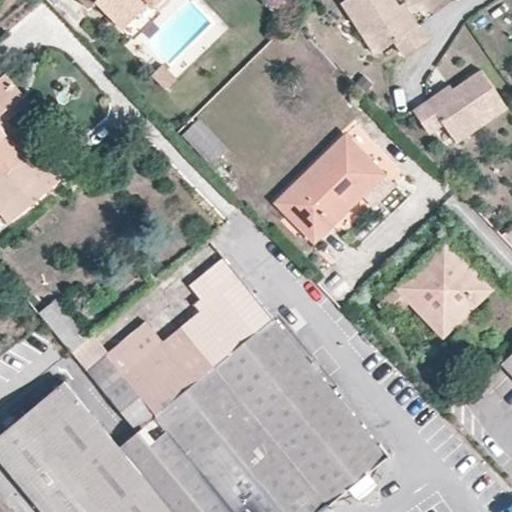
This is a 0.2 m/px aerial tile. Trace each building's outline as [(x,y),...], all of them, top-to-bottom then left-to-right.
[(79,0),(91,12),(98,5),(124,32),(152,5),(156,10),(166,0),(79,0)] [(392,13),(381,0),(352,0),(334,14),(372,63),(390,49),(402,63),(424,46),(412,31),(408,34),(392,13)] [(412,31),(396,10),(392,13),(408,34),(412,31)] [(509,109),(481,72),(453,94),(433,110),(429,106),(415,117),(432,139),(446,128),(460,147),(509,109)] [(0,112),(23,95),(5,73),(0,76),(0,210),(9,222),(50,187),(0,124),(0,112)] [(453,94),(450,90),(429,106),(433,110),(453,94)] [(28,102),(23,95),(0,112),(0,124),(50,187),(56,180),(8,119),(28,102)] [(197,117),(181,133),(210,164),(227,148),(197,117)] [(345,134),(276,201),(314,241),(362,193),(383,172),(345,134)] [(393,183),(383,172),(362,193),(372,203),(393,183)] [(444,238),(398,281),(431,314),(425,319),(443,337),(492,289),(444,238)] [(85,369),(203,511),(315,511),(387,454),(227,254),(189,284),(199,297),(192,304),(199,312),(162,342),(145,320),(106,351),(85,369)] [(398,281),(393,286),(406,299),(425,319),(431,314),(398,281)] [(406,299),(393,286),(376,302),(388,316),(406,299)] [(55,298),(38,311),(44,320),(81,365),(85,369),(106,351),(92,333),(88,337),(55,298)] [(511,350),(501,361),(511,373),(511,350)] [(203,511),(85,369),(81,365),(0,433),(0,458),(44,511),(203,511)]
